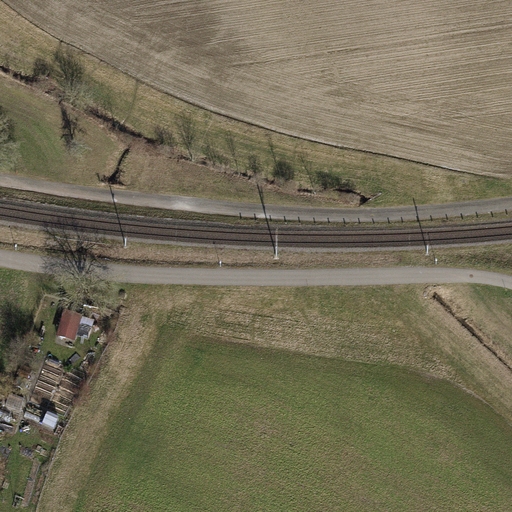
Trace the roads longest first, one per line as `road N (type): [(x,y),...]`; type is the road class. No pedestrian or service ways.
road 1 (residential): [(511,202),(328,214),(0,179)]
road 2 (track): [(511,282),(478,275),(159,275),(0,258)]
